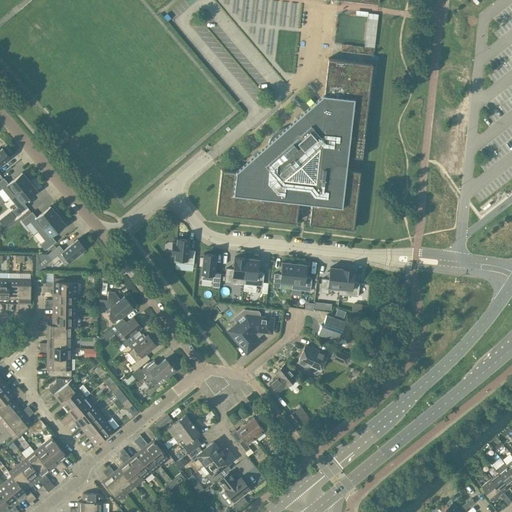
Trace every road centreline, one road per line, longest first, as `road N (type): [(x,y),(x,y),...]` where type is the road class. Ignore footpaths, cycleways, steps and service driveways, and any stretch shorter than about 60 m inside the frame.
road 1 (unclassified): [(0,113),(95,227),(129,222),(166,190),(215,238),(511,275)]
road 2 (secondary): [(511,283),(448,362),(293,492)]
road 3 (secondary): [(315,505),(511,342)]
road 4 (residential): [(88,462),(28,384),(29,322)]
road 5 (residential): [(88,462),(202,368)]
road 6 (residential): [(202,368),(119,259)]
